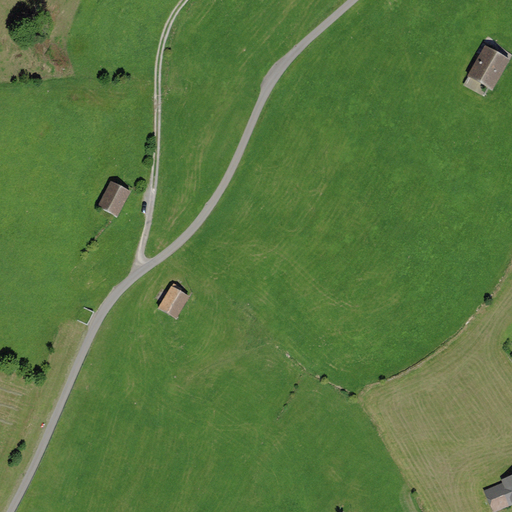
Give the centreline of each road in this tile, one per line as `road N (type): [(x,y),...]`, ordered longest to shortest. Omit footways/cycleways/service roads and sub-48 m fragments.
road 1 (unclassified): [(9,511),(105,308),(180,243),(217,197),(288,58),(354,0)]
road 2 (track): [(138,272),(155,181),(157,64),(181,0)]
